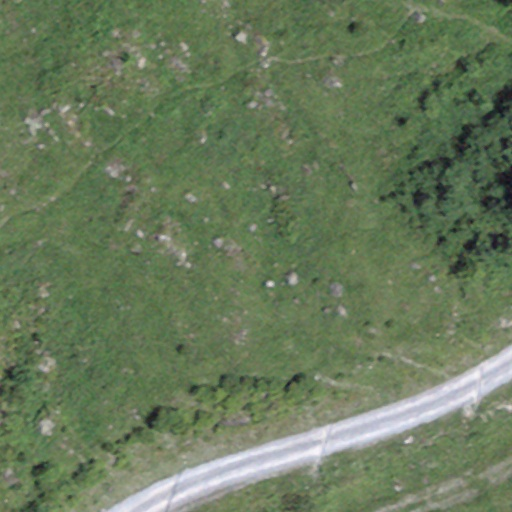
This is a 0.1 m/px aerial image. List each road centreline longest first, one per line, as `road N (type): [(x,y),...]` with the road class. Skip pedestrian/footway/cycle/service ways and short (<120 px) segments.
road 1 (track): [(134,511),(205,479),(406,413),(511,359)]
road 2 (track): [(511,461),(403,511)]
